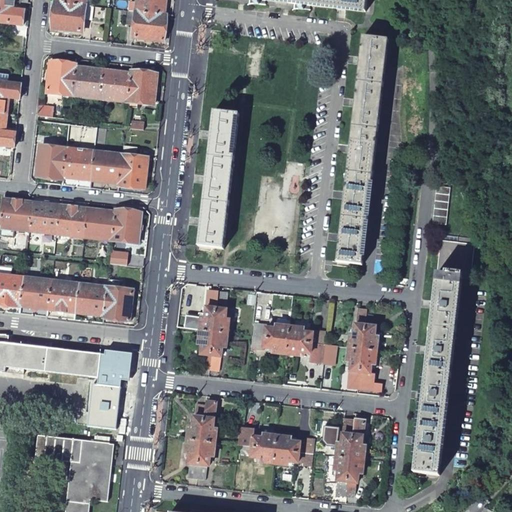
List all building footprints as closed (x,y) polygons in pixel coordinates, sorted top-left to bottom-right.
[(8,0),(0,0),(0,1),(0,24),(21,26),(23,11),(8,9),(8,0)] [(90,8),(91,0),(83,0),(82,7),(85,8),(90,8)] [(137,0),(136,14),(166,18),(166,16),(163,15),(164,0),(137,0)] [(320,0),(274,0),(274,3),(319,8),(320,0)] [(365,0),(320,0),(319,8),(364,13),(365,0)] [(82,7),(55,4),(52,30),(79,33),(82,7)] [(91,22),(93,9),(90,8),(85,8),(84,21),(91,22)] [(132,27),(134,14),(127,13),(125,26),(132,27)] [(166,18),(136,14),(134,39),(163,43),(166,18)] [(357,83),(382,85),(387,40),(361,38),(357,83)] [(72,95),(75,68),(75,66),(50,64),(47,91),(72,95)] [(99,98),(102,72),(75,68),(72,95),(99,98)] [(127,102),(130,73),(129,73),(128,75),(102,72),(99,98),(127,102)] [(157,76),(130,73),(127,102),(153,105),(157,76)] [(0,114),(5,115),(7,98),(20,99),(21,85),(8,83),(9,76),(0,74),(0,114)] [(352,128),(377,130),(382,85),(357,83),(352,128)] [(55,107),(40,105),(38,117),(53,119),(55,107)] [(5,115),(0,114),(0,148),(14,151),(16,134),(3,132),(5,115)] [(213,114),(209,159),(234,161),(239,116),(213,114)] [(347,173),(373,175),(377,130),(352,128),(347,173)] [(135,149),(122,147),(121,156),(133,158),(135,149)] [(63,177),(66,152),(40,149),(37,177),(63,180),(63,177)] [(90,181),(93,155),(66,152),(63,177),(90,181)] [(121,159),(93,155),(90,181),(116,184),(116,186),(118,187),(121,159)] [(121,159),(118,187),(143,190),(147,162),(121,159)] [(209,159),(204,204),(229,206),(234,161),(209,159)] [(342,218),(368,221),(373,175),(347,173),(342,218)] [(443,190),(430,189),(428,227),(441,227),(443,190)] [(5,228),(30,231),(33,203),(5,200),(1,239),(14,240),(15,232),(5,231),(5,228)] [(30,231),(56,233),(59,206),(33,203),(30,231)] [(204,204),(199,248),(224,251),(229,206),(204,204)] [(84,236),(87,209),(59,206),(56,233),(84,236)] [(112,239),(115,210),(114,210),(113,213),(87,209),(84,236),(112,239)] [(141,213),(115,210),(112,239),(138,242),(141,213)] [(368,221),(342,218),(338,263),(363,266),(368,221)] [(453,239),(453,245),(463,246),(459,280),(459,281),(467,281),(471,241),(453,239)] [(436,244),(413,475),(439,478),(459,280),(463,246),(436,244)] [(127,254),(110,253),(109,265),(125,267),(127,254)] [(0,304),(21,307),(24,282),(0,279),(0,304)] [(121,282),(107,281),(106,288),(120,291),(121,282)] [(21,307),(47,310),(50,285),(24,282),(21,307)] [(47,310),(75,313),(78,288),(50,285),(47,310)] [(103,316),(106,291),(78,288),(75,313),(103,316)] [(103,316),(102,319),(130,322),(132,294),(106,291),(103,316)] [(214,335),(219,294),(211,294),(209,310),(208,309),(206,319),(203,319),(202,318),(201,320),(200,333),(214,335)] [(228,295),(219,294),(214,335),(228,337),(230,322),(226,322),(228,312),(226,312),(228,295)] [(363,353),(365,329),(367,314),(359,313),(357,328),(355,328),(354,338),(350,338),(348,351),(363,353)] [(200,333),(201,320),(198,319),(186,318),(184,331),(200,333)] [(255,328),(254,339),(289,344),(291,330),(276,328),(275,332),(267,331),(267,329),(255,328)] [(363,353),(376,354),(378,341),(374,340),(375,330),(365,329),(363,353)] [(291,330),(289,344),(323,348),(325,348),(327,335),(316,333),(316,338),(304,336),(305,331),(291,330)] [(210,370),(214,335),(200,333),(199,347),(203,347),(202,356),(204,356),(203,369),(210,370)] [(228,337),(214,335),(210,370),(210,372),(219,373),(221,358),(222,359),(223,350),(227,350),(228,337)] [(0,374),(7,376),(8,370),(25,372),(99,380),(103,357),(6,346),(7,337),(0,336),(0,374)] [(254,339),(251,339),(250,351),(264,353),(264,351),(273,352),(272,357),(287,358),(289,344),(254,339)] [(323,348),(289,344),(287,358),(301,360),(302,356),(311,357),(311,361),(322,362),(323,348)] [(360,376),(363,353),(348,351),(347,365),(351,365),(349,388),(358,389),(360,376)] [(375,368),(376,354),(363,353),(360,376),(358,389),(358,393),(371,394),(372,388),(373,378),(369,377),(371,368),(375,368)] [(25,372),(8,370),(7,376),(25,378),(25,372)] [(93,387),(88,428),(116,431),(121,390),(99,388),(99,386),(95,385),(95,387),(93,387)] [(201,444),(216,446),(218,431),(213,430),(217,404),(206,403),(205,408),(201,444)] [(187,442),(201,444),(205,408),(197,407),(196,418),(195,418),(194,428),(189,427),(187,442)] [(350,462),(354,423),(345,421),(343,444),(342,447),(338,447),(337,451),(336,460),(350,462)] [(363,424),(354,423),(350,462),(363,463),(365,450),(361,449),(363,438),(361,438),(363,424)] [(342,447),(343,444),(339,444),(340,431),(324,429),(323,444),(327,450),(337,451),(338,447),(342,447)] [(276,453),(277,439),(263,437),(263,441),(251,440),(252,437),(239,436),(238,448),(252,450),(276,453)] [(70,465),(64,511),(87,511),(88,501),(106,503),(111,467),(107,466),(109,446),(37,437),(34,461),(70,465)] [(313,457),(314,445),(303,444),(303,446),(291,445),(292,441),(277,439),(276,453),(299,456),(313,457)] [(189,479),(197,480),(201,444),(187,442),(186,455),(191,456),(189,466),(191,466),(189,479)] [(214,459),(216,446),(201,444),(197,480),(206,482),(208,468),(209,468),(210,458),(214,459)] [(260,465),(274,466),(276,453),(252,450),(251,460),(260,461),(260,465)] [(298,465),(299,456),(276,453),(274,466),(288,468),(289,464),(298,465)] [(337,498),(345,499),(347,485),(350,462),(336,460),(335,474),(340,474),(337,498)] [(362,477),(363,463),(350,462),(347,485),(345,499),(352,500),(354,497),(356,486),(357,486),(358,476),(362,477)]
